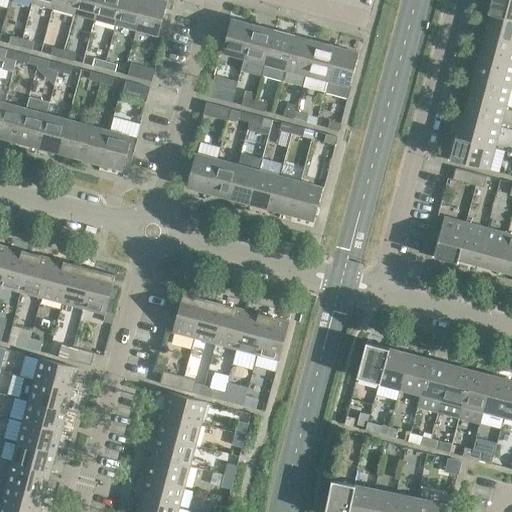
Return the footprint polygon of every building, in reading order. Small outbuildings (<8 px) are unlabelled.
[(76,0),(54,0),(53,7),(74,13),(76,0)] [(99,0),(76,0),(74,13),(94,18),(99,0)] [(121,0),(99,0),(94,18),(115,24),(121,0)] [(143,0),(121,0),(115,24),(136,29),(143,0)] [(167,1),(161,0),(143,0),(136,29),(158,35),(167,1)] [(511,0),(491,0),(488,13),(491,14),(492,13),(511,18),(511,0)] [(511,18),(492,13),(491,14),(486,34),(511,40),(511,18)] [(222,52),(244,58),(253,24),(231,19),(222,52)] [(274,30),(253,24),(244,58),(265,64),(274,30)] [(295,35),(274,30),(265,64),(262,75),(282,81),(286,69),(295,35)] [(511,40),(486,34),(480,55),(511,63),(511,40)] [(10,35),(8,43),(20,46),(22,39),(10,35)] [(315,41),(295,35),(286,69),(306,75),(315,41)] [(34,42),(22,39),(20,46),(32,49),(34,42)] [(336,46),(315,41),(306,75),(327,80),(336,46)] [(52,46),(50,54),(62,57),(64,50),(52,46)] [(358,52),(336,46),(327,80),(324,92),(347,98),(351,86),(349,86),(358,52)] [(18,52),(7,49),(5,57),(16,60),(18,52)] [(75,53),(64,50),(62,57),(73,60),(75,53)] [(30,55),(18,52),(16,60),(28,63),(30,55)] [(511,79),(511,63),(480,55),(475,76),(511,85),(511,79)] [(94,58),(92,65),(103,68),(106,61),(94,58)] [(60,63),(49,60),(47,68),(58,71),(60,63)] [(117,64),(106,61),(103,68),(115,71),(117,64)] [(72,66),(60,63),(58,71),(70,74),(72,66)] [(130,63),(127,75),(152,81),(155,69),(130,63)] [(102,74),(90,71),(88,79),(100,82),(102,74)] [(114,77),(102,74),(100,82),(111,85),(114,77)] [(511,85),(475,76),(469,96),(505,106),(511,107),(511,85)] [(150,87),(126,81),(123,93),(147,99),(150,87)] [(211,84),(208,96),(232,103),(235,91),(211,84)] [(29,96),(26,108),(17,142),(38,147),(47,113),(50,102),(29,96)] [(505,106),(469,96),(464,117),(499,127),(505,106)] [(243,97),(241,105),(253,108),(255,100),(243,97)] [(267,103),(255,100),(253,108),(264,111),(267,103)] [(26,108),(5,102),(0,121),(0,137),(17,142),(26,108)] [(230,108),(206,102),(203,114),(227,120),(230,108)] [(285,108),(283,116),(295,119),(297,111),(285,108)] [(251,114),(240,111),(235,128),(245,130),(247,121),(249,122),(251,114)] [(308,115),(297,111),(295,119),(306,122),(308,115)] [(68,119),(47,113),(38,147),(59,153),(68,119)] [(272,120),(251,114),(249,122),(259,124),(257,131),(268,134),(272,120)] [(464,117),(459,137),(458,138),(494,148),(499,127),(464,117)] [(89,125),(68,119),(59,153),(80,158),(89,125)] [(330,120),(327,128),(339,131),(341,123),(330,120)] [(293,125),(281,122),(279,130),(291,133),(293,125)] [(109,130),(89,125),(80,158),(100,164),(109,130)] [(305,128),(293,125),(291,133),(303,136),(305,128)] [(131,136),(109,130),(100,164),(122,170),(131,136)] [(338,137),(326,134),(324,142),(336,145),(338,137)] [(455,136),(452,149),(449,159),(488,170),(494,148),(458,138),(459,137),(455,136)] [(187,187),(208,192),(217,159),(196,153),(187,187)] [(241,153),(238,164),(229,198),(250,204),(259,170),(262,158),(241,153)] [(238,164),(217,159),(208,192),(229,198),(238,164)] [(455,167),(452,179),(476,185),(479,173),(455,167)] [(280,175),(259,170),(250,204),(271,209),(280,175)] [(487,176),(479,173),(476,185),(483,187),(487,176)] [(301,181),(280,175),(271,209),(292,215),(301,181)] [(322,187),(301,181),(292,215),(313,220),(322,187)] [(444,217),(434,253),(434,256),(457,262),(457,259),(456,258),(466,223),(444,217)] [(487,228),(466,223),(456,258),(457,259),(477,264),(487,228)] [(508,234),(487,228),(477,264),(498,269),(508,234)] [(511,234),(508,234),(498,269),(511,273),(511,234)] [(0,282),(9,247),(0,244),(0,282)] [(31,253),(9,247),(0,282),(0,285),(21,291),(31,253)] [(51,258),(31,253),(21,291),(41,297),(51,258)] [(73,264),(51,258),(41,297),(63,302),(73,264)] [(95,270),(73,264),(63,302),(85,308),(95,270)] [(115,275),(95,270),(85,308),(104,313),(105,311),(112,286),(113,286),(114,280),(113,279),(115,275)] [(203,299),(183,293),(182,298),(181,297),(179,304),(180,304),(172,332),(193,337),(203,299)] [(225,305),(203,299),(193,337),(215,343),(225,305)] [(245,310),(225,305),(215,343),(235,348),(245,310)] [(267,316),(245,310),(235,348),(257,354),(267,316)] [(114,314),(105,311),(104,313),(102,321),(112,324),(114,314)] [(289,321),(267,316),(257,354),(278,360),(289,321)] [(18,336),(16,345),(27,348),(30,339),(18,336)] [(42,342),(30,339),(27,348),(39,351),(42,342)] [(387,348),(366,342),(357,377),(378,382),(387,348)] [(74,347),(62,344),(59,356),(71,360),(74,347)] [(94,352),(74,347),(71,360),(91,365),(94,352)] [(409,353),(387,348),(378,382),(399,388),(409,353)] [(429,359),(409,353),(399,388),(420,394),(429,359)] [(78,368),(39,357),(34,379),(72,389),(78,368)] [(450,364),(429,359),(420,394),(417,405),(438,411),(450,364)] [(471,370),(450,364),(438,411),(458,416),(471,370)] [(492,376),(471,370),(458,416),(480,422),(483,410),(492,376)] [(163,371),(159,383),(182,389),(185,377),(163,371)] [(511,388),(511,380),(492,376),(483,410),(505,416),(511,388)] [(18,398),(28,401),(66,411),(72,389),(34,379),(24,377),(18,398)] [(185,377),(182,389),(190,391),(193,379),(185,377)] [(211,387),(209,396),(221,399),(223,390),(211,387)] [(235,394),(223,390),(221,399),(232,403),(235,394)] [(206,402),(168,392),(162,413),(201,424),(206,402)] [(257,400),(245,396),(243,405),(255,409),(257,400)] [(66,411),(28,401),(22,421),(61,431),(66,411)] [(201,424),(162,413),(157,435),(195,445),(201,424)] [(359,413),(356,426),(365,428),(368,416),(359,413)] [(355,418),(346,416),(344,424),(353,426),(355,418)] [(61,431),(22,421),(17,443),(55,453),(61,431)] [(239,421),(236,433),(245,435),(248,424),(239,421)] [(381,425),(379,433),(387,436),(389,427),(381,425)] [(397,429),(389,427),(387,436),(395,438),(397,429)] [(245,435),(236,433),(233,445),(242,447),(245,435)] [(195,445),(157,435),(151,455),(190,465),(195,445)] [(423,436),(420,444),(429,447),(431,438),(423,436)] [(439,440),(431,438),(429,447),(437,449),(439,440)] [(55,453),(17,443),(11,463),(50,473),(55,453)] [(464,447),(462,456),(470,458),(473,449),(464,447)] [(481,451),(473,449),(470,458),(479,460),(481,451)] [(190,465),(151,455),(146,477),(184,487),(190,465)] [(441,473),(456,476),(459,462),(445,459),(441,473)] [(50,473),(11,463),(6,484),(44,495),(50,473)] [(228,463),(225,475),(234,477),(237,465),(228,463)] [(234,477),(225,475),(222,486),(231,489),(234,477)] [(184,487),(146,477),(140,497),(179,507),(184,487)] [(347,511),(354,484),(331,480),(324,511),(347,511)] [(39,511),(44,495),(6,484),(0,504),(28,511),(39,511)] [(369,511),(375,488),(354,484),(347,511),(369,511)] [(391,511),(396,493),(375,488),(369,511),(391,511)] [(413,511),(417,497),(396,493),(391,511),(413,511)] [(177,511),(179,507),(140,497),(136,511),(177,511)] [(446,511),(449,504),(417,497),(413,511),(446,511)]
